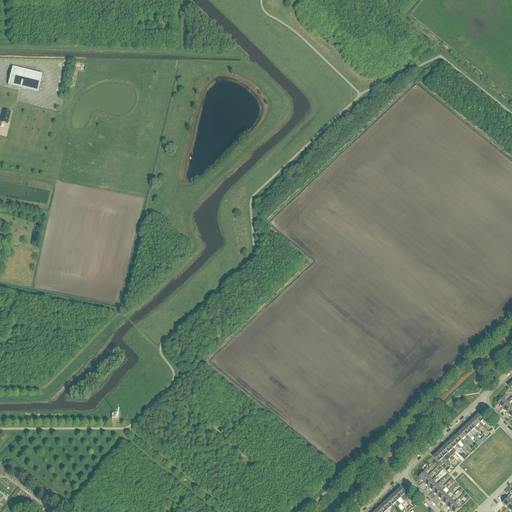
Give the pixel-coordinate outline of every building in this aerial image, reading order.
[(37,93),(42,75),(12,68),(8,86),(37,93)] [(7,124),(10,113),(8,112),(6,118),(2,117),(0,123),(7,124)] [(502,409),(508,403),(507,402),(504,400),(507,396),(506,395),(502,398),(503,399),(499,402),(498,404),(502,409)] [(511,407),(509,404),(511,401),(510,399),(507,402),(508,403),(502,409),(507,413),(511,407)] [(480,424),(481,423),(484,420),(487,424),(488,422),(485,419),(484,419),(479,414),(475,418),(480,424)] [(484,426),(481,423),(480,424),(475,418),(470,422),(475,428),(476,427),(479,425),(482,428),(484,426)] [(479,431),(476,427),(475,428),(470,422),(465,427),(471,432),(472,432),(474,429),(478,432),(479,431)] [(475,435),(472,432),(471,432),(465,427),(461,431),(466,437),(467,436),(470,433),(473,437),(475,435)] [(470,439),(467,436),(466,437),(461,431),(456,435),(462,441),(462,440),(465,438),(468,441),(470,439)] [(465,444),(462,440),(462,441),(456,435),(452,440),(457,445),(458,445),(461,442),(464,445),(465,444)] [(461,448),(458,445),(457,445),(452,440),(447,444),(452,450),(453,449),(456,446),(459,450),(461,448)] [(456,452),(453,449),(452,450),(447,444),(442,448),(448,454),(449,453),(452,457),(454,454),(456,452)] [(452,457),(449,453),(448,454),(442,448),(438,453),(443,458),(444,458),(447,455),(450,458),(452,457)] [(447,461),(444,458),(443,458),(438,453),(433,457),(438,463),(442,459),(445,462),(444,463),(447,466),(450,464),(447,461)] [(429,477),(428,476),(425,474),(428,471),(427,469),(423,472),(424,473),(419,478),(423,483),(429,477)] [(433,482),(432,481),(430,478),(433,475),(431,473),(428,476),(429,477),(423,483),(428,487),(433,482)] [(438,486),(437,485),(434,483),(437,480),(436,478),(432,481),(433,482),(428,487),(432,492),(438,486)] [(442,491),(441,490),(438,487),(442,484),(440,482),(437,485),(438,486),(432,492),(436,496),(442,491)] [(446,495),(443,492),(446,489),(444,487),(441,490),(442,491),(436,496),(441,501),(446,495)] [(401,498),(402,497),(405,494),(408,498),(410,496),(407,493),(406,493),(401,488),(396,492),(401,498)] [(451,500),(450,499),(447,496),(450,493),(449,491),(446,495),(441,501),(445,505),(451,500)] [(405,500),(402,497),(401,498),(396,492),(391,497),(397,502),(398,501),(400,499),(403,502),(405,500)] [(511,503),(511,502),(509,499),(511,496),(511,495),(511,494),(507,498),(508,498),(503,504),(507,508),(511,503)] [(455,504),(454,504),(452,501),(455,498),(455,497),(453,496),(450,499),(451,500),(445,505),(450,510),(455,504)] [(401,505),(398,501),(397,502),(391,497),(387,501),(392,507),(393,506),(396,503),(399,506),(401,505)] [(455,504),(450,510),(451,511),(456,511),(460,509),(456,505),(459,502),(458,500),(454,504),(455,504)] [(396,509),(393,506),(392,507),(387,501),(382,505),(388,511),(388,510),(391,507),(394,511),(396,509)]
